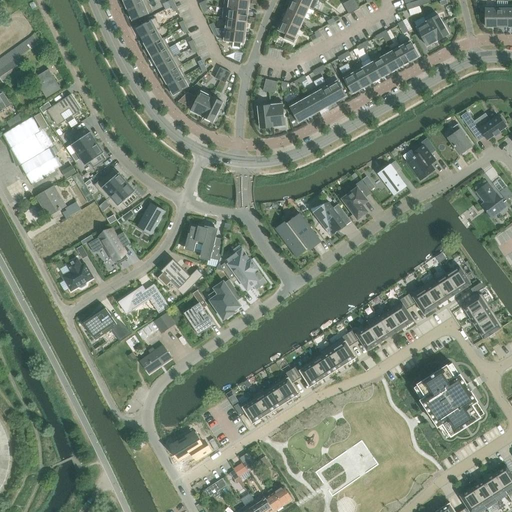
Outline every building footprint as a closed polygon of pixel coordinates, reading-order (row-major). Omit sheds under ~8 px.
[(144,4),(148,2),(147,0),(125,0),(123,1),(128,11),(144,4)] [(224,0),(223,8),(248,11),(250,0),(247,0),(224,0)] [(313,10),(292,0),(287,10),(305,18),(309,9),(313,11),(313,10)] [(291,0),(292,0),(313,10),(318,0),(291,0)] [(354,0),(350,0),(348,1),(354,12),(360,9),(354,0)] [(343,4),(349,14),(354,12),(348,1),(343,4)] [(417,1),(410,3),(406,5),(408,10),(419,7),(417,1)] [(144,4),(128,11),(132,21),(149,14),(153,12),(148,2),(144,4)] [(497,7),(486,7),(486,27),(497,27),(497,7)] [(508,7),(497,7),(497,27),(508,27),(508,7)] [(222,19),(247,22),(248,11),(223,8),(222,19)] [(305,18),(287,10),(283,20),(300,28),(305,18)] [(427,21),(438,41),(449,34),(438,15),(427,21)] [(157,30),(161,28),(155,18),(151,20),(136,29),(141,39),(157,30)] [(226,30),(246,32),(247,22),(222,19),(227,20),(226,30)] [(300,28),(283,20),(278,30),(286,34),(284,39),(285,40),(285,39),(294,43),(295,39),(296,40),(296,38),(296,37),(300,28)] [(438,41),(427,21),(416,27),(427,47),(438,41)] [(157,30),(141,39),(147,48),(162,39),(164,38),(162,39),(157,30),(161,28),(157,30)] [(246,32),(226,30),(224,41),(233,42),(232,48),(241,49),(242,43),(244,44),(246,32)] [(34,34),(0,58),(0,78),(3,83),(24,68),(17,58),(40,42),(34,34)] [(169,48),(164,38),(162,39),(147,48),(152,57),(167,49),(169,48)] [(401,47),(409,62),(419,57),(411,41),(409,39),(399,45),(401,47)] [(391,52),(400,68),(409,62),(401,47),(399,45),(390,50),(391,52)] [(173,58),(177,56),(177,55),(175,57),(169,48),(167,49),(152,57),(157,67),(173,58)] [(382,57),(390,73),(400,68),(391,52),(390,50),(391,52),(382,57),(380,53),(379,53),(382,57)] [(372,63),(381,78),(390,73),(382,57),(379,53),(370,58),(372,63)] [(178,68),(182,65),(177,56),(173,58),(157,67),(163,76),(178,68)] [(363,68),(372,83),(381,78),(372,63),(370,58),(369,59),(372,63),(363,68),(361,63),(361,64),(363,68)] [(354,73),(362,89),(372,83),(363,68),(361,64),(351,69),(354,73)] [(183,77),(185,76),(180,67),(182,66),(182,65),(178,68),(163,76),(168,86),(183,77)] [(220,67),(215,78),(220,81),(226,70),(220,67)] [(354,73),(351,69),(341,74),(344,79),(352,94),(362,89),(354,73)] [(61,89),(53,76),(48,70),(34,79),(47,98),(61,89)] [(226,70),(220,81),(226,84),(231,73),(226,70)] [(183,77),(168,86),(173,96),(189,87),(184,77),(186,76),(185,76),(183,77)] [(269,91),(271,80),(266,78),(263,90),(269,91)] [(269,91),(275,93),(277,81),(271,80),(269,91)] [(328,86),(337,102),(347,96),(338,81),(329,86),(326,82),(328,86)] [(319,91),(327,107),(337,102),(328,86),(326,82),(316,87),(319,91)] [(309,97),(318,112),(327,107),(319,91),(316,87),(307,92),(309,97)] [(202,117),(212,97),(201,91),(191,111),(202,117)] [(298,97),(297,98),(300,102),(308,117),(318,112),(309,97),(307,92),(307,93),(308,95),(299,100),(298,97)] [(2,93),(0,94),(0,112),(10,106),(2,93)] [(49,102),(40,108),(43,113),(47,111),(57,126),(66,121),(65,120),(73,115),(74,115),(82,110),(71,94),(52,108),(49,102)] [(212,97),(202,117),(213,122),(223,103),(212,97)] [(300,102),(297,98),(288,103),(290,108),(299,123),(308,117),(300,102)] [(270,105),(273,127),(285,126),(283,104),(282,101),(270,103),(270,105)] [(270,105),(270,103),(258,104),(258,106),(260,128),(273,127),(270,105)] [(472,118),(467,112),(461,116),(465,123),(472,118)] [(20,113),(7,122),(10,128),(22,120),(24,119),(20,113)] [(42,129),(47,126),(40,114),(34,117),(40,127),(42,129)] [(499,132),(506,127),(504,124),(506,123),(502,117),(500,118),(498,116),(491,121),(485,114),(475,121),(474,122),(468,126),(478,141),(485,136),(488,140),(495,135),(495,136),(500,133),(499,132)] [(21,166),(44,152),(45,152),(34,135),(40,132),(38,129),(31,118),(3,135),(21,166)] [(455,134),(449,138),(460,154),(461,154),(463,155),(466,152),(466,150),(471,146),(464,136),(466,135),(458,124),(451,129),(455,134)] [(42,129),(40,127),(38,129),(40,132),(34,135),(45,152),(51,148),(54,146),(56,149),(59,147),(47,126),(42,129)] [(76,152),(71,155),(73,158),(74,159),(97,143),(97,142),(90,132),(89,133),(85,128),(72,137),(76,142),(72,145),(76,152)] [(412,150),(403,157),(407,162),(421,180),(434,170),(430,164),(435,161),(436,160),(431,154),(436,150),(427,139),(422,143),(424,145),(413,153),(412,150)] [(97,143),(74,159),(76,162),(81,159),(85,166),(90,163),(93,168),(106,160),(102,154),(104,153),(103,152),(97,143)] [(58,174),(55,169),(62,165),(52,150),(51,148),(45,152),(44,152),(21,166),(31,183),(32,183),(34,188),(58,174)] [(407,186),(397,173),(402,170),(395,161),(390,164),(390,165),(378,174),(378,173),(377,174),(394,196),(394,195),(406,186),(406,187),(407,186)] [(72,165),(62,171),(66,179),(76,173),(72,165)] [(113,169),(94,185),(106,199),(107,200),(127,182),(119,173),(118,174),(113,169)] [(357,187),(342,199),(357,219),(368,212),(362,204),(368,200),(365,197),(371,193),(362,180),(355,185),(357,187)] [(127,182),(107,200),(111,197),(119,206),(122,203),(127,208),(138,198),(134,193),(135,191),(127,182)] [(488,183),(477,192),(487,205),(484,208),(492,218),(492,217),(506,206),(488,183)] [(54,187),(36,197),(37,197),(48,216),(59,210),(60,211),(62,211),(61,209),(65,206),(54,187)] [(511,194),(506,187),(500,192),(506,200),(511,195),(511,194)] [(67,211),(63,213),(67,220),(72,217),(71,215),(76,213),(81,210),(81,209),(76,202),(66,208),(67,211)] [(333,208),(329,202),(318,206),(318,207),(313,209),(318,216),(324,220),(327,230),(332,236),(333,235),(335,234),(337,232),(338,231),(339,232),(344,227),(343,225),(350,220),(338,204),(333,208)] [(152,235),(165,211),(151,203),(137,227),(151,235),(152,235)] [(131,210),(117,221),(120,225),(135,215),(131,210)] [(67,220),(61,224),(69,237),(80,230),(84,228),(76,213),(71,215),(72,217),(67,220)] [(114,215),(107,219),(110,224),(117,220),(114,215)] [(286,225),(279,230),(297,253),(303,249),(302,247),(306,243),(309,247),(317,241),(299,217),(287,227),(286,225)] [(99,224),(92,228),(95,232),(102,228),(99,224)] [(189,233),(185,250),(194,252),(196,244),(203,245),(200,258),(210,261),(211,259),(220,261),(223,239),(216,238),(218,229),(215,228),(205,226),(205,228),(198,226),(198,228),(192,226),(190,234),(189,233)] [(101,237),(89,244),(94,253),(106,246),(116,261),(118,265),(128,258),(126,254),(122,249),(130,244),(124,232),(116,237),(111,230),(101,237)] [(91,236),(81,242),(83,245),(93,239),(91,236)] [(226,262),(221,266),(225,271),(230,279),(233,283),(234,282),(239,278),(245,288),(252,283),(256,289),(266,282),(256,269),(257,268),(252,260),(251,261),(245,252),(238,257),(236,254),(226,261),(226,262)] [(63,277),(71,291),(79,286),(80,289),(87,285),(86,282),(93,278),(85,264),(81,266),(77,258),(67,265),(71,272),(63,277)] [(163,273),(157,278),(166,287),(167,287),(166,286),(171,281),(179,289),(182,286),(187,291),(203,275),(197,269),(190,276),(182,268),(181,269),(174,262),(163,273)] [(219,263),(217,269),(225,271),(221,266),(219,263)] [(459,265),(446,273),(458,292),(471,284),(459,265)] [(446,273),(435,280),(448,299),(458,292),(446,273)] [(434,278),(423,285),(437,306),(448,299),(435,280),(434,278)] [(220,295),(211,301),(224,319),(234,312),(233,310),(239,305),(230,293),(235,290),(229,280),(224,284),(223,283),(215,288),(220,295)] [(481,283),(471,289),(474,294),(484,288),(481,283)] [(169,307),(154,284),(146,290),(143,286),(140,287),(142,290),(140,291),(136,290),(130,294),(132,297),(123,303),(118,302),(127,315),(133,311),(134,308),(149,298),(150,300),(153,305),(156,303),(159,309),(157,311),(159,313),(169,307)] [(423,285),(405,296),(412,306),(417,303),(424,314),(437,306),(423,285)] [(214,325),(203,308),(208,305),(198,290),(192,293),(199,303),(192,308),(190,309),(184,313),(185,314),(189,320),(189,321),(194,327),(198,333),(198,334),(199,335),(204,331),(206,330),(214,325)] [(482,294),(463,306),(470,317),(489,305),(482,294)] [(401,302),(389,310),(401,329),(414,321),(407,310),(412,306),(405,296),(400,300),(401,302)] [(489,305),(470,317),(477,328),(496,316),(489,305)] [(84,323),(81,325),(82,325),(84,323),(95,339),(96,340),(96,338),(101,335),(103,334),(103,333),(112,327),(120,339),(128,333),(120,321),(119,321),(118,323),(118,322),(116,323),(106,308),(84,323)] [(377,314),(377,315),(390,336),(401,329),(389,310),(379,316),(377,314)] [(168,313),(154,322),(162,333),(175,324),(168,313)] [(377,315),(366,321),(380,343),(390,336),(377,315)] [(496,316),(477,328),(484,339),(503,327),(496,316)] [(354,330),(348,333),(355,343),(360,340),(367,351),(380,343),(366,321),(366,322),(368,326),(356,334),(354,330)] [(348,333),(330,345),(344,366),(357,357),(350,346),(355,343),(348,333)] [(141,361),(149,374),(172,358),(163,345),(155,351),(153,349),(149,351),(151,354),(141,361)] [(330,345),(320,351),(321,353),(333,372),(344,366),(330,345)] [(321,353),(310,360),(323,379),(333,372),(321,353)] [(297,366),(291,370),(298,380),(303,376),(310,388),(323,379),(310,360),(298,368),(297,366)] [(418,385),(414,387),(421,399),(421,400),(427,410),(430,413),(432,417),(438,426),(439,426),(446,438),(451,435),(451,436),(465,427),(467,426),(480,417),(480,416),(484,414),(477,402),(478,401),(471,392),(473,390),(469,383),(467,384),(460,375),(452,363),(448,366),(447,365),(434,374),(431,375),(418,384),(418,385)] [(287,375),(275,383),(287,402),(300,394),(292,383),(298,380),(291,370),(286,373),(287,375)] [(263,388),(276,409),(287,402),(275,383),(264,390),(263,388)] [(263,388),(252,395),(266,416),(276,409),(263,388)] [(239,403),(234,406),(241,416),(246,413),(253,424),(266,416),(252,395),(251,395),(253,397),(241,405),(239,403)] [(0,487),(6,475),(9,461),(8,447),(5,431),(0,422),(0,487)] [(179,442),(172,446),(175,451),(174,451),(175,451),(176,453),(177,453),(178,455),(177,455),(178,456),(180,459),(187,454),(192,451),(193,453),(197,458),(210,451),(204,441),(202,442),(196,431),(195,432),(186,437),(186,438),(183,439),(182,439),(183,439),(182,440),(182,439),(181,440),(182,440),(179,442),(179,441),(178,442),(179,442)] [(265,456),(257,462),(263,472),(272,466),(265,456)] [(244,464),(243,464),(247,470),(250,468),(256,464),(253,459),(244,464)] [(243,463),(233,469),(234,471),(238,477),(247,471),(247,470),(243,464),(243,463)] [(511,473),(507,466),(494,474),(508,495),(511,492),(511,473)] [(234,471),(230,473),(235,480),(239,478),(238,477),(234,471)] [(494,474),(484,481),(497,502),(508,495),(494,474)] [(217,482),(221,489),(227,485),(222,479),(217,482)] [(484,481),(473,488),(486,509),(497,502),(484,481)] [(218,491),(221,489),(217,482),(206,489),(210,496),(213,495),(215,498),(220,495),(218,491)] [(292,500),(283,486),(278,489),(276,486),(272,489),(283,506),(292,500)] [(473,488),(460,496),(467,507),(462,510),(463,511),(481,511),(486,509),(473,488)] [(266,498),(275,511),(283,506),(272,489),(268,491),(270,495),(266,498)] [(254,501),(261,511),(273,511),(275,511),(266,498),(261,501),(259,498),(254,501)] [(245,506),(249,511),(261,511),(254,501),(245,506)] [(455,511),(450,502),(437,511),(463,511),(462,510),(459,511),(455,511)]
